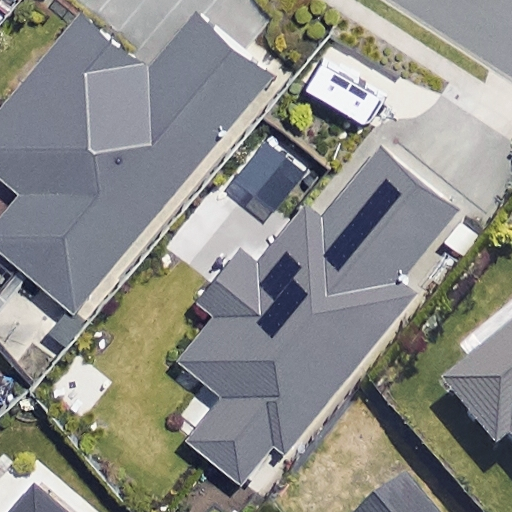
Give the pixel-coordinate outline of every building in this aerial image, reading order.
[(148,62),(81,4),(0,96),(0,164),(21,182),(0,206),(0,238),(73,301),(274,69),(198,4),(148,62)] [(215,307),(180,350),(223,386),(187,431),(251,484),(419,278),(399,261),(452,195),(382,138),(322,212),(305,197),(259,253),(238,236),(195,290),(215,307)] [(511,318),(435,380),(490,448),(505,436),(511,444),(511,318)] [(458,511),(419,465),(362,511),(458,511)] [(77,511),(35,475),(2,511),(77,511)]
